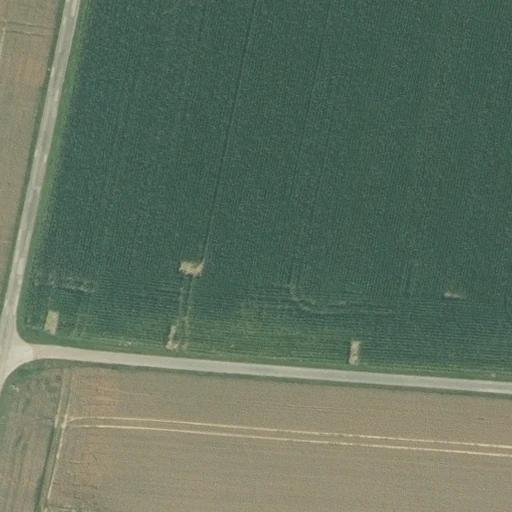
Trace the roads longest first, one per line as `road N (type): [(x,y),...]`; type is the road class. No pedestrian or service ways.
road 1 (residential): [(2,355),(511,393)]
road 2 (unclassified): [(2,355),(70,0)]
